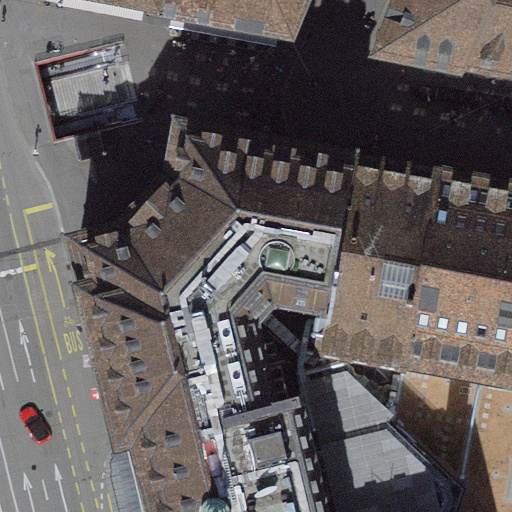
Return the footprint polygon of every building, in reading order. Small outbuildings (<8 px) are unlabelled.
[(294,0),(151,0),(151,4),(206,14),(284,29),(294,0)] [(413,52),(467,63),(495,0),(412,0),(395,49),(413,52)] [(511,58),(511,0),(495,0),(467,63),(487,66),(507,69),(511,58)] [(322,325),(336,250),(348,190),(352,169),(268,154),(212,143),(184,138),(180,161),(177,182),(123,239),(99,245),(80,249),(92,299),(90,299),(125,440),(127,440),(144,511),(457,511),(464,491),(393,424),(317,353),(322,325)] [(317,353),(393,424),(404,366),(434,205),(438,185),(395,177),(352,169),(348,190),(336,250),(322,325),(317,353)] [(393,424),(464,491),(457,511),(511,511),(511,198),(438,185),(434,205),(404,366),(393,424)]
